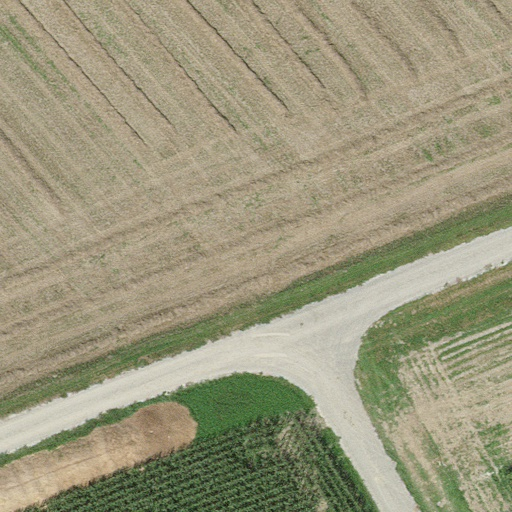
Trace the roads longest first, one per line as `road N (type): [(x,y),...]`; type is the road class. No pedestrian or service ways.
road 1 (track): [(0,436),(280,332),(390,511)]
road 2 (track): [(511,241),(280,332)]
